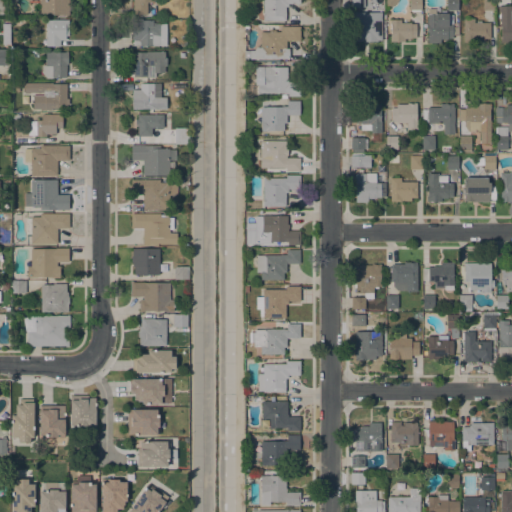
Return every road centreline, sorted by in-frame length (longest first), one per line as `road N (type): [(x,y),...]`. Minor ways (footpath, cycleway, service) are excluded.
road 1 (residential): [(329,511),(329,0)]
road 2 (residential): [(104,461),(105,399),(85,359),(100,336),(99,0)]
road 3 (residential): [(511,389),(329,390)]
road 4 (residential): [(511,72),(329,73)]
road 5 (residential): [(511,230),(329,231)]
